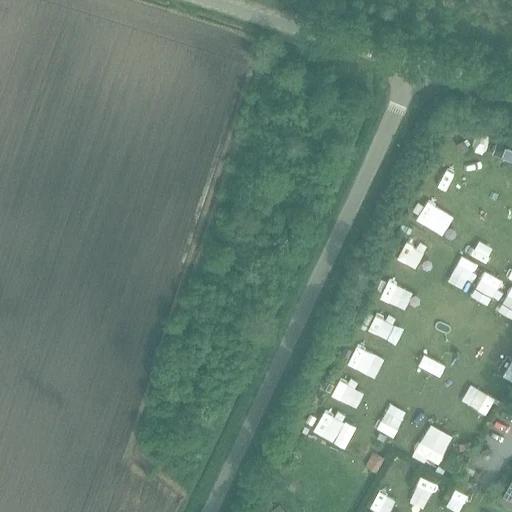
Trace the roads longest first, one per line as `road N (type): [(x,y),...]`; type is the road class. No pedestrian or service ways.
road 1 (unclassified): [(209,511),(411,67)]
road 2 (unclassified): [(411,67),(241,0)]
